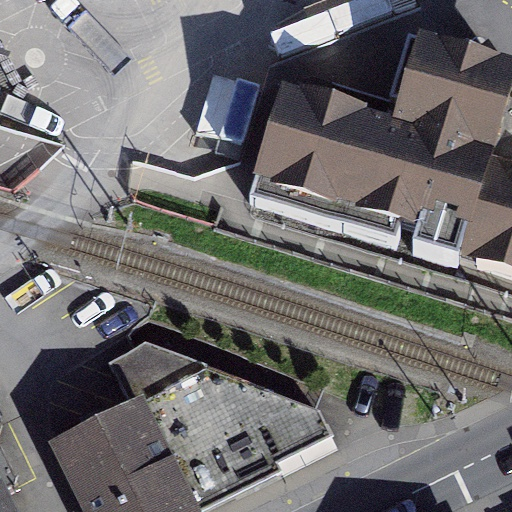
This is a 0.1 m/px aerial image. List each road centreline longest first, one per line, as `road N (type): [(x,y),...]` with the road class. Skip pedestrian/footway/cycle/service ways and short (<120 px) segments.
road 1 (residential): [(0,243),(85,194),(164,179)]
road 2 (secondary): [(511,444),(371,511)]
